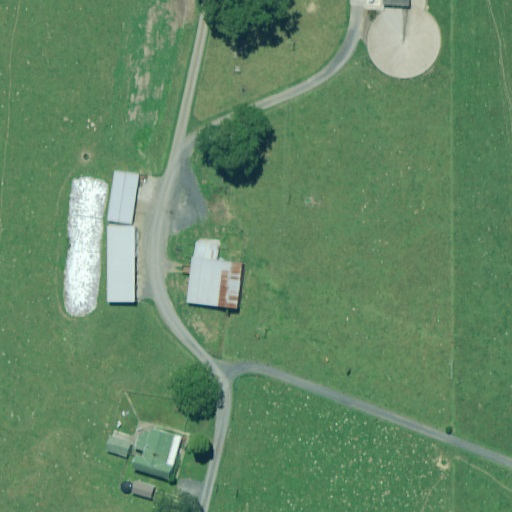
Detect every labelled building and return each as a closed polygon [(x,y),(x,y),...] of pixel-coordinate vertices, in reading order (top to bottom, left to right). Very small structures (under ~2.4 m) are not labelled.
[(141,175),(118,172),(112,221),(135,224),(141,175)] [(136,304),(139,229),(113,228),(110,302),(136,304)] [(220,242),(198,240),(192,305),(243,309),(247,264),(218,261),(220,242)] [(136,470),(174,479),(185,436),(147,426),(136,470)] [(132,451),(111,445),(109,452),(130,459),(132,451)] [(158,488),(137,482),(134,494),(155,500),(158,488)]
